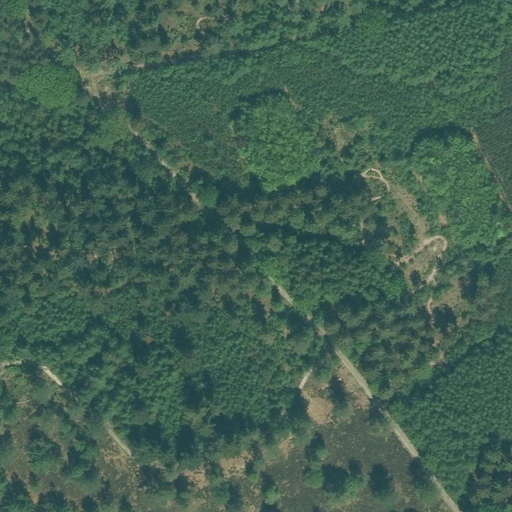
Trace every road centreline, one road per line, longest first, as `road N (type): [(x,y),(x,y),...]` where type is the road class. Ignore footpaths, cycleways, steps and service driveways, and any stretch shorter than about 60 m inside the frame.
road 1 (track): [(0,364),(38,366),(143,463),(177,466),(260,433),(336,351)]
road 2 (track): [(79,77),(336,351)]
road 3 (track): [(427,0),(79,77)]
road 4 (track): [(336,351),(458,511)]
